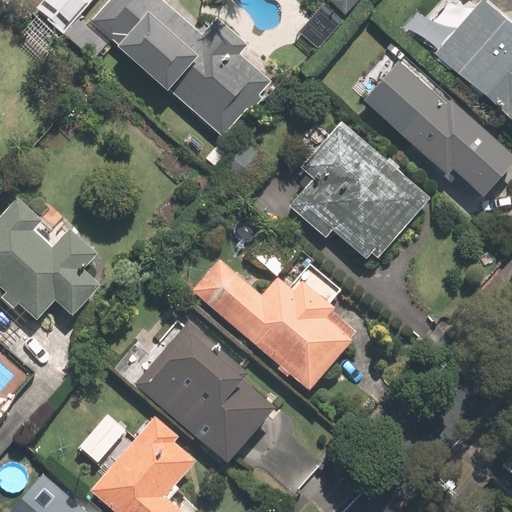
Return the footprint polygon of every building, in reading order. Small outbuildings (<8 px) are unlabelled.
[(42,0),(33,11),(61,35),(91,0),(42,0)] [(79,20),(62,40),(92,65),(103,52),(158,98),(162,93),(219,142),(268,86),(236,58),(244,49),(213,23),(199,39),(153,0),(106,0),(85,25),(79,20)] [(511,29),(508,34),(478,8),(430,62),(511,132),(511,130),(511,29)] [(392,71),(358,108),(441,184),(446,179),(476,207),(511,169),(445,108),(439,114),(392,71)] [(424,206),(336,129),(296,174),(307,185),(284,211),(321,243),(327,237),(361,267),(367,260),(372,265),(424,206)] [(270,172),(242,148),(215,179),(244,204),(270,172)] [(11,203),(0,214),(0,307),(8,315),(13,310),(31,327),(49,307),(66,323),(95,292),(78,276),(91,261),(60,233),(44,250),(27,235),(36,226),(11,203)] [(269,240),(251,261),(274,281),(292,260),(269,240)] [(214,266),(188,295),(304,396),(346,349),(343,346),(350,338),(328,319),(330,317),(297,288),(289,297),(273,283),(256,302),(214,266)] [(184,330),(131,390),(222,470),(268,417),(235,388),(242,380),(184,330)] [(101,419),(73,452),(93,468),(121,435),(101,419)] [(82,497),(99,511),(167,511),(159,505),(192,466),(169,447),(173,442),(148,420),(82,497)] [(14,452),(0,467),(0,496),(5,501),(33,468),(14,452)] [(74,511),(73,510),(77,506),(41,476),(9,511),(74,511)]
